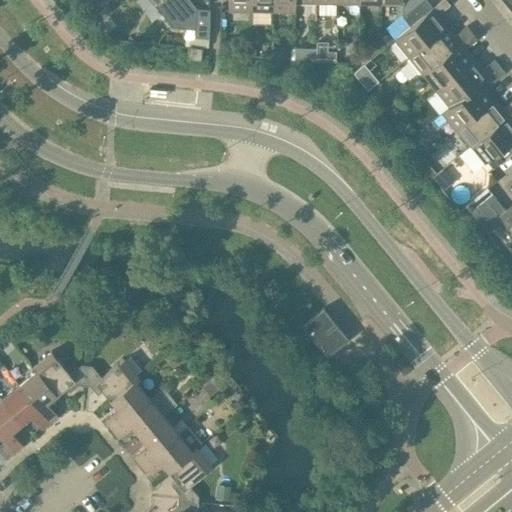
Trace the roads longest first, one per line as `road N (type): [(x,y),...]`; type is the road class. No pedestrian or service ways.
road 1 (tertiary): [(511,392),(340,188),(313,164),(255,136)]
road 2 (tertiary): [(242,184),(316,227),(455,399)]
road 3 (tertiary): [(255,136),(126,122),(88,110),(24,66),(0,36)]
road 4 (tertiary): [(0,116),(36,146),(106,173),(242,184)]
